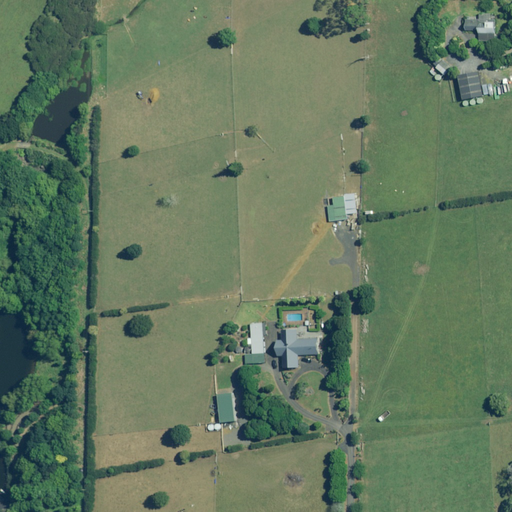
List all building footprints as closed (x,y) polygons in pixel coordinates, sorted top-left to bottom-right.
[(479,42),(492,42),(492,40),(496,40),(496,19),(491,19),(491,14),(480,14),(480,20),(466,20),(466,31),(479,31),(479,42)] [(437,62),(434,64),(438,67),(437,68),(446,75),(449,72),(448,71),(452,66),(441,57),(440,58),(436,56),(434,59),(437,62)] [(489,87),(483,88),(480,72),(460,76),(464,100),(484,96),(485,97),(491,96),(489,87)] [(348,220),(346,197),(334,198),(335,206),(329,206),(330,222),(348,220)] [(267,335),(267,323),(252,324),(252,338),(249,338),(249,345),(246,345),(246,355),(247,364),(266,363),(264,335),(267,335)] [(299,340),(299,330),(282,331),(283,341),(278,341),(279,357),(283,357),(284,368),(299,368),(299,356),(320,355),(320,340),(299,340)] [(237,421),(234,394),(218,396),(221,423),(237,421)]
